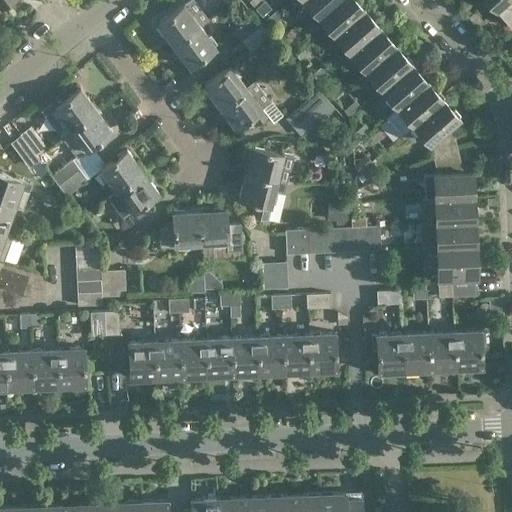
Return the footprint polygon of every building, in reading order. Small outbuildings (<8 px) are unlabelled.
[(173,45),(193,30),(200,25),(210,17),(197,0),(187,0),(157,23),(173,45)] [(335,0),(304,0),(318,15),(335,0)] [(364,7),(358,0),(335,0),(318,15),(334,33),(364,7)] [(511,0),(509,0),(501,7),(511,19),(511,0)] [(364,7),(334,33),(350,51),(380,25),(364,7)] [(283,16),(277,9),(265,19),(272,26),(283,16)] [(242,41),(262,24),(254,14),(234,31),(242,41)] [(262,24),(242,41),(250,50),(270,33),(262,24)] [(193,30),(173,45),(189,66),(216,46),(200,25),(193,30)] [(380,25),(350,51),(365,69),(396,43),(380,25)] [(298,34),(292,27),(281,37),(287,44),(298,34)] [(396,43),(365,69),(381,87),(411,61),(395,44),(396,43)] [(314,52),(308,45),(297,55),(303,62),(314,52)] [(411,61),(381,87),(397,105),(427,79),(411,61)] [(330,70),(324,63),(312,73),(318,80),(330,70)] [(247,85),(231,64),(203,85),(219,106),(247,85)] [(262,120),(256,112),(272,100),(256,79),(247,85),(219,106),(236,127),(249,117),(255,125),(262,120)] [(427,79),(397,105),(413,123),(442,97),(427,79)] [(345,88),(339,81),(328,91),(334,98),(345,88)] [(63,133),(70,128),(97,108),(80,86),(54,107),(61,116),(53,122),(61,134),(63,133)] [(294,127),(326,98),(318,89),(286,117),(294,127)] [(458,149),(451,123),(459,116),(442,97),(413,123),(429,142),(430,141),(434,159),(458,149)] [(326,98),(294,127),(302,136),(335,108),(326,98)] [(361,106),(355,99),(344,109),(350,116),(361,106)] [(86,149),(113,129),(97,108),(70,128),(63,133),(70,143),(77,138),(86,149)] [(370,130),(364,124),(352,133),(358,140),(370,130)] [(20,133),(22,136),(36,154),(46,147),(30,125),(20,133)] [(30,168),(40,160),(22,136),(12,144),(30,168)] [(287,181),(290,169),(281,167),(284,153),(251,145),(244,171),(287,181)] [(127,148),(99,168),(115,190),(143,170),(127,148)] [(463,172),(458,149),(434,159),(437,173),(424,174),(425,198),(435,198),(435,199),(474,197),(473,196),(474,196),(473,171),(463,172)] [(372,161),(365,154),(354,164),(360,171),(372,161)] [(50,175),(58,185),(80,169),(72,158),(50,175)] [(41,162),(34,166),(40,175),(46,169),(41,162)] [(58,185),(66,195),(88,179),(80,169),(58,185)] [(145,202),(159,191),(143,170),(115,190),(107,196),(114,205),(122,199),(123,201),(121,202),(128,211),(121,215),(128,224),(150,209),(145,202)] [(22,209),(31,182),(0,171),(0,201),(12,205),(22,209)] [(284,193),(287,181),(244,171),(238,197),(254,201),(251,215),(268,219),(275,190),(284,193)] [(66,195),(58,185),(50,175),(43,180),(59,201),(66,195)] [(435,222),(475,221),(474,215),(474,197),(435,199),(436,221),(435,221),(435,222)] [(349,201),(329,199),(327,219),(347,221),(349,201)] [(0,201),(0,229),(3,231),(12,205),(0,201)] [(227,251),(242,249),(240,222),(227,223),(226,207),(199,209),(201,243),(226,242),(227,251)] [(201,243),(199,209),(172,211),(173,227),(159,228),(160,246),(174,245),(201,243)] [(351,225),(355,225),(366,225),(366,215),(351,216),(351,225)] [(437,246),(476,244),(475,221),(435,222),(436,246),(437,246)] [(366,225),(368,249),(380,249),(380,233),(379,224),(366,225)] [(379,224),(380,233),(395,233),(394,224),(379,224)] [(344,250),(356,250),(355,225),(351,225),(343,226),(344,250)] [(356,250),(368,249),(366,225),(355,225),(356,250)] [(320,251),(333,251),(331,226),(319,227),(320,251)] [(333,251),(344,250),(343,226),(331,226),(333,251)] [(296,228),(298,252),(309,252),(308,227),(296,228)] [(309,252),(320,251),(319,227),(308,227),(309,252)] [(286,253),(298,252),(296,228),(285,228),(286,253)] [(3,231),(0,229),(0,258),(2,259),(11,234),(3,231)] [(75,255),(100,254),(99,241),(75,242),(75,255)] [(476,244),(437,246),(438,269),(435,269),(436,283),(439,282),(450,282),(475,280),(474,269),(477,269),(476,244)] [(76,268),(100,267),(100,254),(75,255),(76,268)] [(274,261),(275,287),(288,286),(286,260),(274,261)] [(264,288),(275,287),(274,261),(262,262),(264,288)] [(101,279),(100,269),(100,267),(76,268),(77,280),(101,279)] [(113,269),(114,295),(126,295),(125,268),(113,269)] [(100,269),(101,279),(101,291),(101,296),(114,295),(113,269),(100,269)] [(77,291),(101,291),(101,279),(77,280),(77,291)] [(450,282),(451,295),(476,295),(475,280),(450,282)] [(439,296),(451,295),(450,282),(439,282),(439,296)] [(426,288),(412,288),(413,298),(427,297),(426,288)] [(401,301),(401,289),(376,290),(377,303),(401,301)] [(220,305),(230,305),(229,290),(219,291),(220,305)] [(229,290),(230,305),(240,305),(239,290),(229,290)] [(101,291),(77,291),(78,305),(102,304),(101,296),(101,291)] [(330,292),(306,293),(307,307),(331,306),(330,292)] [(281,294),(281,308),(291,308),(290,293),(281,294)] [(271,308),(281,308),(281,294),(271,294),(271,308)] [(169,312),(179,312),(178,297),(168,298),(169,312)] [(178,297),(179,312),(189,312),(188,297),(178,297)] [(91,334),(105,334),(103,309),(90,310),(91,334)] [(103,309),(105,334),(119,333),(118,309),(103,309)] [(20,327),(30,327),(30,313),(20,313),(20,327)] [(30,313),(30,327),(40,327),(40,313),(30,313)] [(454,330),(455,366),(482,365),(480,329),(454,330)] [(454,330),(428,331),(430,367),(455,366),(454,330)] [(335,331),(308,332),(310,369),(336,367),(335,343),(339,342),(339,336),(335,337),(335,331)] [(428,331),(403,332),(404,373),(418,372),(418,368),(430,367),(428,331)] [(310,369),(308,332),(282,333),(284,370),(310,369)] [(403,332),(376,333),(371,333),(371,348),(376,348),(377,369),(389,369),(390,374),(404,373),(403,332)] [(282,333),(257,335),(258,371),(284,370),(282,333)] [(257,335),(231,336),(233,372),(258,371),(257,335)] [(233,372),(231,336),(206,337),(207,373),(233,372)] [(206,337),(180,338),(182,374),(207,373),(206,337)] [(182,374),(180,338),(154,339),(156,375),(182,374)] [(156,375),(154,339),(128,340),(129,376),(156,375)] [(84,344),(57,345),(59,383),(85,382),(84,344)] [(59,383),(57,345),(31,346),(33,385),(59,383)] [(31,346),(6,347),(8,386),(33,385),(31,346)] [(362,511),(362,497),(346,497),(346,491),(319,492),(319,511),(362,511)] [(319,511),(319,492),(293,493),(294,511),(319,511)] [(294,511),(293,493),(268,494),(268,511),(294,511)] [(268,511),(268,494),(242,495),(243,511),(268,511)] [(243,511),(242,495),(217,496),(217,511),(243,511)] [(217,511),(217,496),(190,497),(190,511),(217,511)] [(141,500),(141,511),(168,511),(168,499),(141,500)] [(141,511),(141,500),(115,501),(115,511),(141,511)] [(115,511),(115,501),(90,502),(90,511),(115,511)] [(90,511),(90,502),(64,503),(64,511),(90,511)] [(64,511),(64,503),(39,504),(38,511),(64,511)]
